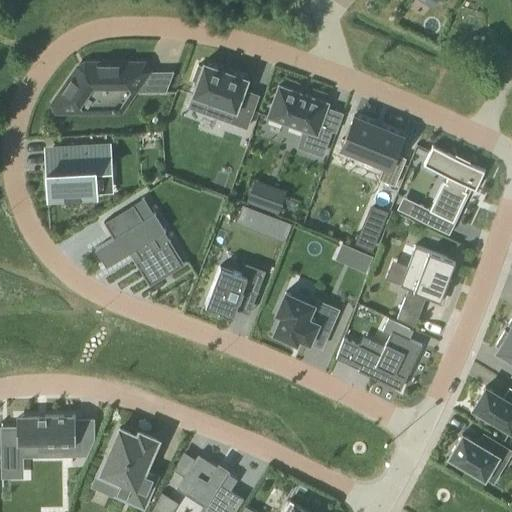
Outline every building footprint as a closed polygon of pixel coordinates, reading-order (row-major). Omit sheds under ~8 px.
[(48,105),(54,114),(77,114),(80,110),(114,110),(114,92),(136,92),(143,92),(143,81),(150,71),(145,61),(84,61),(76,65),(48,105)] [(197,83),(193,95),(208,101),(204,113),(247,128),(259,96),(244,90),(248,79),(204,63),(203,67),(198,65),(193,81),(197,83)] [(304,130),(302,136),(312,139),(308,150),(321,155),(330,131),(330,130),(319,126),(326,107),(327,103),(278,86),(267,117),(304,130)] [(340,147),(384,163),(378,177),(395,183),(405,155),(394,151),(401,132),(351,114),(340,147)] [(93,154),(92,145),(54,147),(55,163),(49,164),(50,171),(46,171),(48,199),(63,198),(64,206),(80,205),(80,197),(96,195),(94,176),(110,175),(109,153),(93,154)] [(453,156),(432,146),(423,164),(447,176),(445,181),(442,180),(429,209),(420,205),(414,217),(431,225),(436,214),(453,222),(467,192),(464,191),(467,185),(475,189),(483,171),(468,163),(469,161),(455,153),(453,156)] [(154,190),(157,176),(137,171),(133,185),(154,190)] [(114,235),(99,245),(110,263),(132,249),(137,257),(132,261),(148,285),(182,262),(166,239),(158,244),(131,202),(104,220),(114,235)] [(406,266),(399,284),(399,285),(428,296),(439,301),(446,282),(454,260),(414,245),(406,266)] [(242,291),(255,297),(265,270),(245,263),(241,274),(219,266),(205,305),(232,316),(242,291)] [(296,341),(293,339),(294,336),(308,342),(314,330),(326,335),(337,310),(312,299),(310,304),(285,292),(276,313),(281,315),(273,332),(295,342),(296,341)] [(422,305),(404,298),(396,319),(414,327),(422,305)] [(511,331),(509,329),(507,332),(504,330),(495,345),(498,347),(495,351),(511,360),(511,374),(511,376),(511,375),(511,331)] [(343,338),(337,354),(359,365),(357,370),(371,377),(372,374),(399,390),(405,371),(408,372),(421,345),(391,330),(379,355),(343,338)] [(502,397),(485,387),(472,408),(476,410),(474,414),(489,423),(491,419),(510,430),(511,426),(511,392),(507,400),(502,397)] [(5,428),(6,467),(23,467),(23,443),(41,443),(42,452),(84,451),(84,419),(79,419),(79,415),(49,416),(49,417),(20,418),(20,428),(5,428)] [(113,493),(142,506),(155,476),(143,471),(156,440),(139,432),(137,436),(119,428),(99,472),(119,481),(113,493)] [(448,457),(488,481),(501,458),(506,461),(511,451),(511,450),(488,436),(482,446),(476,443),(461,434),(448,457)] [(195,458),(175,488),(212,511),(234,511),(240,502),(227,494),(234,483),(195,458)] [(282,511),(308,511),(289,501),(282,511)]
